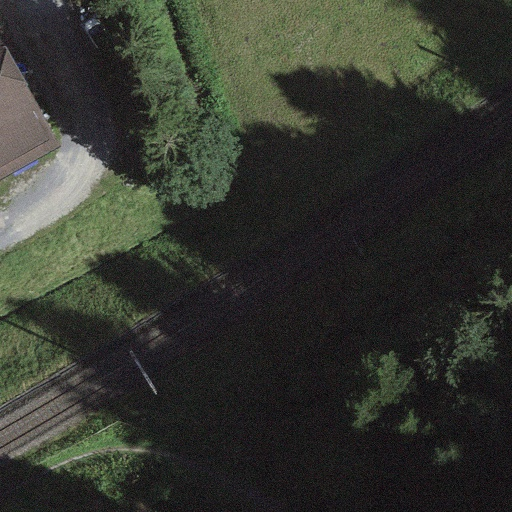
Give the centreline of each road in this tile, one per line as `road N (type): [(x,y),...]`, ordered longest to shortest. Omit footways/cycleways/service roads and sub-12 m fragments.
road 1 (unknown): [(0,479),(42,456),(137,444),(183,456),(268,511)]
road 2 (unknown): [(435,511),(446,389),(470,336),(511,318)]
